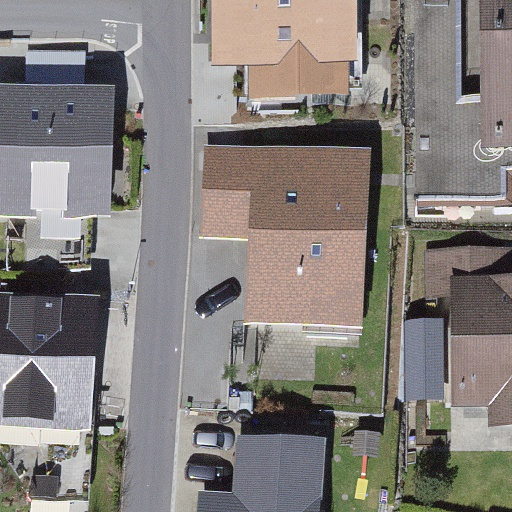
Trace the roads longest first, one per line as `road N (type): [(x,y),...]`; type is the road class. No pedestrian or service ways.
road 1 (residential): [(144,511),(168,25)]
road 2 (residential): [(168,25),(0,24)]
